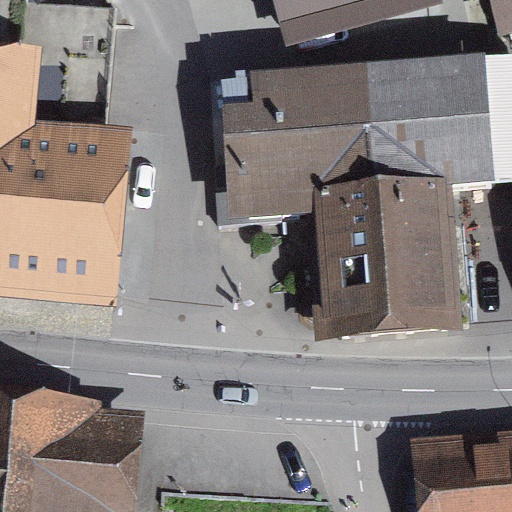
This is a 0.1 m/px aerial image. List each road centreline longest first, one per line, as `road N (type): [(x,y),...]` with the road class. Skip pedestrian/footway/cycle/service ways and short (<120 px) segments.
road 1 (primary): [(0,364),(348,392)]
road 2 (primary): [(348,392),(511,393)]
road 3 (residential): [(348,392),(366,511)]
